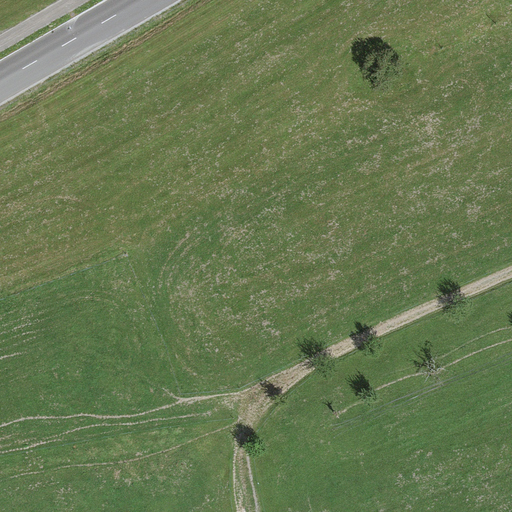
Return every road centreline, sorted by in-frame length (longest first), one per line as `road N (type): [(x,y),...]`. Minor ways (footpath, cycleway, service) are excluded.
road 1 (track): [(511,272),(344,347),(284,385),(253,420),(240,458),(247,511)]
road 2 (secondary): [(0,81),(141,0)]
